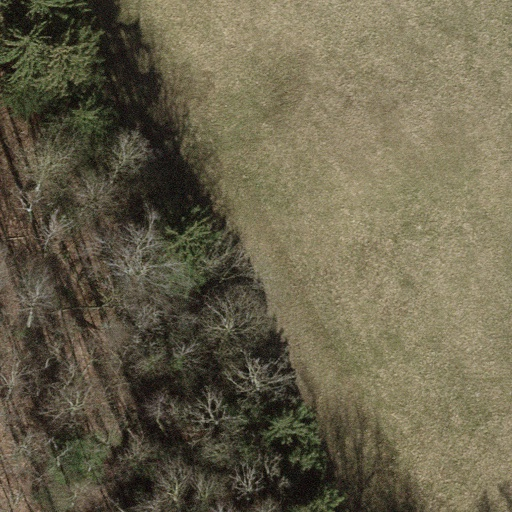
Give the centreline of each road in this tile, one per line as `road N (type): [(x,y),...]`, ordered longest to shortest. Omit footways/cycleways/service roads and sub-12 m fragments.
road 1 (track): [(352,511),(164,144)]
road 2 (track): [(164,144),(55,0)]
